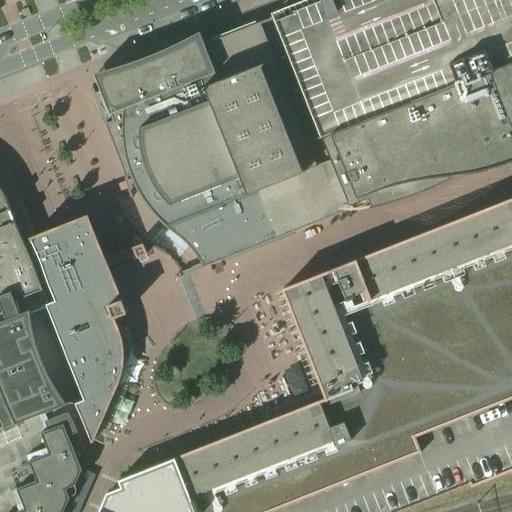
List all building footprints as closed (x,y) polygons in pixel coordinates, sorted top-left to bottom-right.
[(511,0),(318,0),(306,5),(278,16),(278,15),(99,86),(101,91),(97,93),(106,115),(114,112),(117,119),(105,124),(119,162),(121,167),(123,173),(125,179),(127,178),(127,176),(130,175),(164,225),(167,227),(181,239),(186,244),(188,246),(201,264),(199,265),(201,269),(263,244),(353,209),(352,207),(351,207),(350,205),(369,198),(372,205),(369,206),(369,207),(476,164),(511,146),(511,145),(511,0)] [(0,511),(62,511),(68,497),(64,488),(74,484),(81,469),(77,461),(78,460),(86,457),(83,448),(93,444),(91,441),(80,414),(62,421),(60,415),(57,408),(66,404),(65,404),(64,401),(60,396),(57,391),(54,386),(46,372),(40,357),(35,342),(31,326),(29,313),(47,305),(48,305),(47,303),(7,203),(2,191),(0,189),(0,511)] [(175,458),(176,461),(185,483),(187,489),(196,511),(269,511),(421,452),(415,437),(446,425),(457,453),(469,482),(468,482),(470,487),(511,470),(511,197),(285,287),(285,288),(283,289),(283,290),(326,398),(183,454),(177,456),(178,457),(175,458)] [(33,236),(30,237),(32,241),(55,300),(47,303),(48,305),(47,305),(84,399),(75,403),(76,404),(78,410),(80,414),(91,441),(93,440),(93,439),(94,440),(118,383),(121,375),(123,367),(123,365),(124,357),(123,348),(123,346),(122,338),(119,329),(118,329),(114,317),(126,312),(122,300),(109,266),(106,260),(105,258),(89,217),(88,214),(86,215),(85,215),(58,226),(33,235),(32,236),(33,236)] [(196,511),(187,489),(185,483),(176,461),(175,458),(118,480),(121,487),(108,492),(106,493),(97,511),(196,511)]
